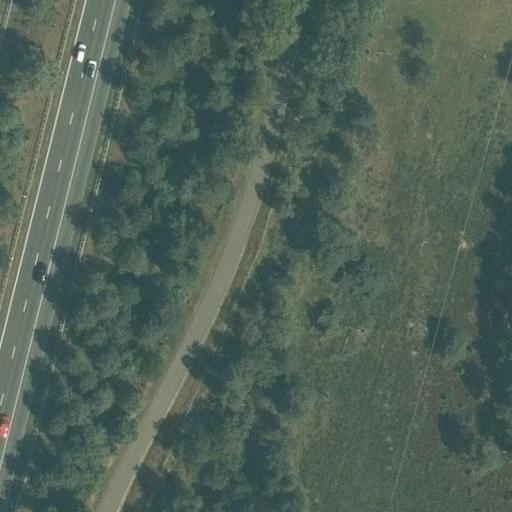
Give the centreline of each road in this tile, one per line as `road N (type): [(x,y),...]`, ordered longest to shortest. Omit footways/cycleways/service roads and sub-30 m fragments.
road 1 (unclassified): [(104,511),(244,214),(297,0)]
road 2 (motorway): [(0,417),(104,0)]
